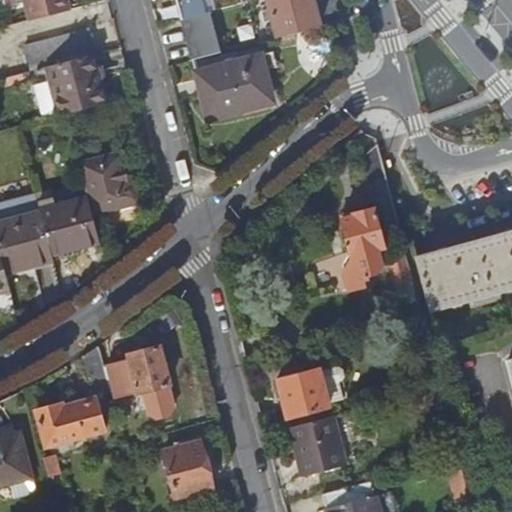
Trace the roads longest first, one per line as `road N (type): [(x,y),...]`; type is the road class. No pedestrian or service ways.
road 1 (residential): [(192,233),(266,511)]
road 2 (residential): [(402,79),(332,114),(192,233)]
road 3 (residential): [(130,0),(192,233)]
road 4 (residential): [(192,233),(60,334),(0,369)]
road 5 (residential): [(402,79),(418,131),(443,164),(511,153)]
road 6 (residential): [(511,101),(428,0)]
